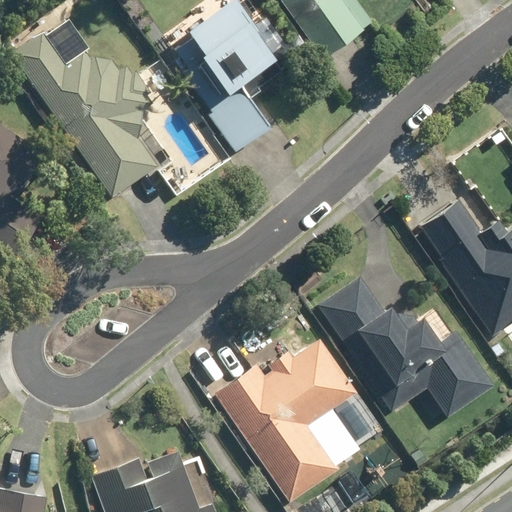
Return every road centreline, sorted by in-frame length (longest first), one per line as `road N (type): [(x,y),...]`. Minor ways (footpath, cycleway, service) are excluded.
road 1 (residential): [(225,268),(81,390),(50,384),(33,365),(26,339),(34,322),(108,274),(194,271)]
road 2 (residential): [(225,268),(511,24)]
